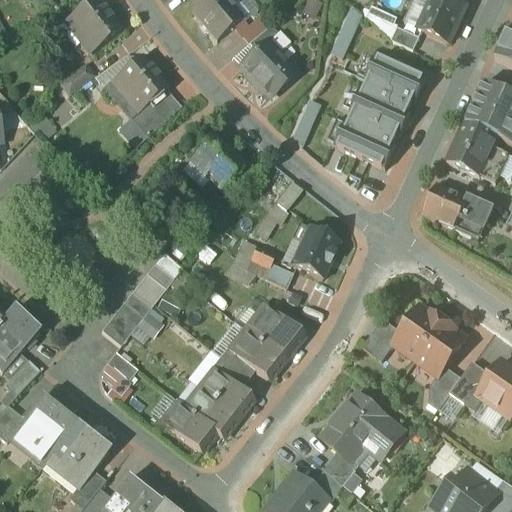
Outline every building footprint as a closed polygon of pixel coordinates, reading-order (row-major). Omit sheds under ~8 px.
[(32,0),(40,12),(59,0),(32,0)] [(209,0),(191,15),(217,46),(243,24),(229,8),(238,0),(209,0)] [(466,10),(443,0),(433,0),(419,34),(449,47),(466,10)] [(314,21),(322,6),(311,1),(304,16),(314,21)] [(96,2),(69,23),(85,44),(80,48),(89,60),(121,35),(96,2)] [(353,11),(331,58),(342,63),(362,20),(353,11)] [(511,30),(510,29),(493,66),(511,74),(511,30)] [(270,31),(249,49),(257,57),(268,46),(268,47),(277,38),(270,31)] [(419,42),(397,32),(391,45),(413,55),(419,42)] [(268,47),(268,46),(257,57),(241,72),(270,102),(294,79),(277,61),(280,58),(268,47)] [(356,105),(405,128),(410,116),(409,115),(413,106),(415,108),(426,84),(376,60),(364,84),(367,86),(363,95),(361,94),(356,105)] [(141,61),(115,83),(133,103),(128,107),(138,119),(167,94),(168,93),(141,61)] [(86,69),(60,87),(69,99),(95,80),(86,69)] [(511,110),(511,104),(482,91),(465,127),(497,142),(498,142),(504,145),(511,131),(504,128),(508,120),(511,110)] [(167,94),(138,119),(131,124),(147,143),(182,112),(167,94)] [(0,99),(0,114),(12,112),(0,99)] [(310,105),(292,144),(302,152),(321,110),(310,105)] [(405,128),(356,105),(350,118),(352,119),(348,128),(345,127),(334,151),(385,174),(396,150),(393,149),(397,140),(399,140),(405,128)] [(497,142),(465,127),(447,167),(479,182),(480,182),(495,189),(509,160),(493,153),(497,142)] [(244,169),(213,141),(190,165),(221,194),(244,169)] [(470,204),(437,189),(422,220),(456,235),(470,204)] [(493,215),(470,204),(456,235),(472,243),(478,229),(485,232),(493,215)] [(288,217),(277,209),(268,220),(270,222),(267,227),(264,225),(258,234),(261,236),(259,240),(265,244),(275,225),(279,227),(288,217)] [(308,233),(299,228),(292,245),(301,249),(308,233)] [(340,247),(308,232),(308,233),(301,249),(291,270),(322,284),(340,247)] [(276,260),(249,248),(246,254),(241,252),(238,259),(251,265),(270,273),(272,269),(276,260)] [(182,275),(164,258),(154,270),(173,285),(182,275)] [(270,273),(251,265),(247,275),(287,293),(293,279),(272,269),(270,273)] [(321,290),(312,287),(314,282),(297,275),(290,293),(316,303),(321,290)] [(166,294),(147,279),(139,289),(159,304),(166,294)] [(159,304),(139,289),(132,298),(151,313),(159,304)] [(420,311),(410,325),(407,326),(402,332),(403,335),(393,349),(394,349),(416,365),(444,326),(437,321),(436,323),(420,311)] [(302,340),(267,312),(248,337),(283,365),(302,340)] [(0,328),(0,366),(6,372),(0,378),(1,379),(39,338),(13,314),(0,328)] [(444,326),(416,365),(438,381),(439,381),(446,372),(447,369),(450,369),(455,362),(454,359),(465,344),(449,332),(450,330),(444,326)] [(248,337),(240,331),(239,332),(247,338),(232,356),(231,357),(255,376),(267,385),(283,365),(248,337)] [(390,353),(371,340),(362,353),(382,367),(394,349),(393,349),(390,353)] [(255,376),(231,357),(232,356),(228,353),(219,363),(247,385),(255,376)] [(97,384),(121,403),(141,376),(117,358),(97,384)] [(247,385),(219,363),(211,373),(216,377),(217,376),(240,394),(247,385)] [(28,366),(4,392),(15,402),(40,377),(28,366)] [(511,420),(511,373),(501,366),(491,380),(478,400),(483,404),(510,423),(511,420)] [(461,383),(450,399),(475,416),(483,404),(477,400),(491,380),(472,367),(461,383)] [(446,372),(439,381),(438,381),(430,392),(429,404),(439,412),(437,415),(438,416),(450,399),(461,383),(446,372)] [(240,394),(217,376),(216,377),(211,373),(197,392),(201,395),(236,424),(252,404),(240,394)] [(236,424),(201,395),(197,392),(193,389),(193,390),(196,392),(182,410),(172,403),(172,404),(175,406),(180,410),(221,443),(236,424)] [(357,400),(322,443),(338,456),(350,466),(351,465),(363,450),(382,465),(404,437),(357,400)] [(64,421),(41,403),(24,424),(13,439),(14,440),(33,455),(29,460),(43,472),(76,431),(75,430),(72,433),(62,425),(64,421)] [(221,443),(180,410),(175,406),(160,425),(199,457),(215,438),(221,443)] [(7,412),(0,419),(0,443),(6,449),(14,440),(13,439),(24,424),(7,411),(7,412)] [(109,457),(76,431),(43,472),(44,472),(51,462),(70,477),(68,480),(80,490),(82,491),(93,477),(109,457)] [(350,466),(338,456),(323,475),(343,491),(359,471),(351,465),(350,466)] [(466,473),(436,511),(488,511),(499,499),(466,473)] [(343,491),(323,475),(310,491),(326,503),(325,505),(330,508),(343,491)] [(93,477),(82,491),(80,490),(69,504),(78,511),(84,511),(99,494),(105,486),(93,477)] [(295,479),(267,511),(319,511),(325,505),(326,503),(310,491),(295,479)] [(157,511),(160,509),(128,483),(111,504),(103,511),(157,511)] [(99,494),(84,511),(103,511),(111,504),(99,494)]
